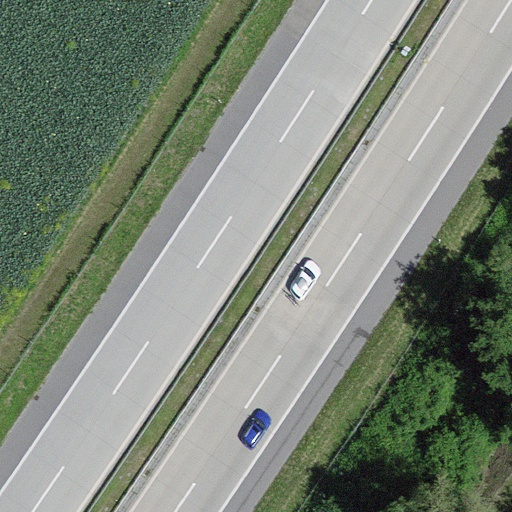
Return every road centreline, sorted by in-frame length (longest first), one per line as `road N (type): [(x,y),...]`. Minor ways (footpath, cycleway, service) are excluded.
road 1 (motorway): [(375,0),(32,511)]
road 2 (motorway): [(173,511),(510,0)]
